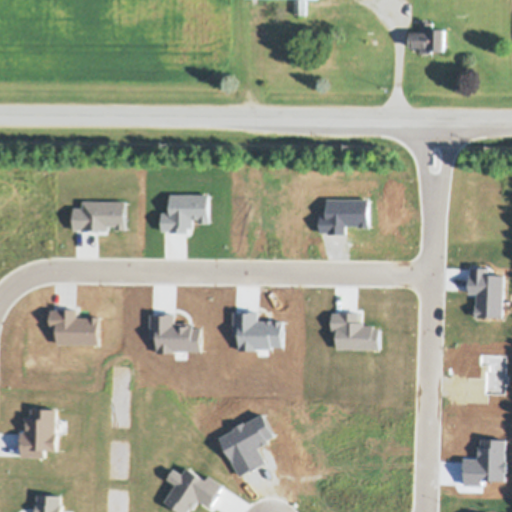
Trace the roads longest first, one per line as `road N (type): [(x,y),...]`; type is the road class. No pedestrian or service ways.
road 1 (tertiary): [(0,117),(511,119)]
road 2 (residential): [(436,274),(44,272),(22,280),(0,303)]
road 3 (residential): [(440,119),(427,511)]
